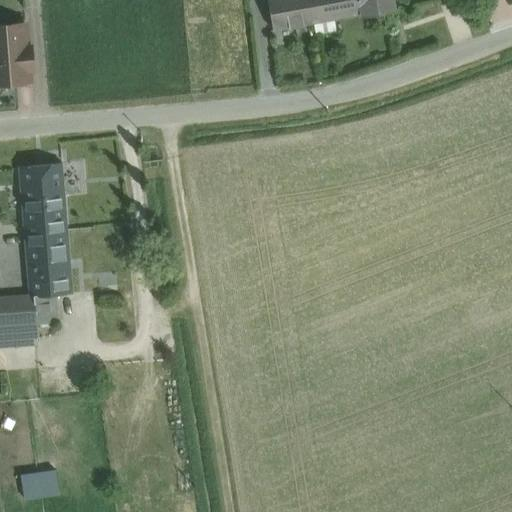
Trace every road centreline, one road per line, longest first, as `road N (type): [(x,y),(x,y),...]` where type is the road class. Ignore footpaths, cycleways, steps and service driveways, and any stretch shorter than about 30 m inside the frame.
road 1 (residential): [(511,34),(281,103),(0,128)]
road 2 (track): [(228,511),(191,291),(174,113)]
